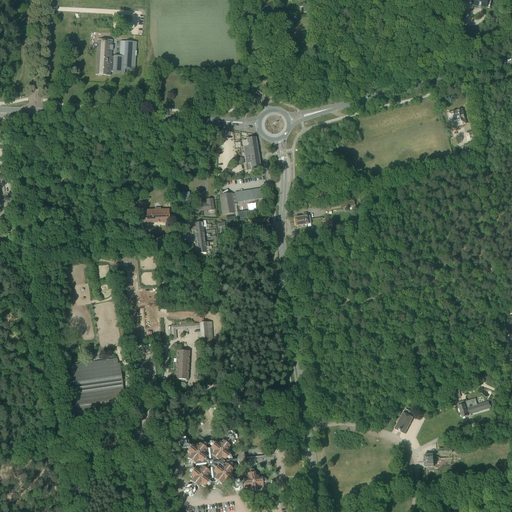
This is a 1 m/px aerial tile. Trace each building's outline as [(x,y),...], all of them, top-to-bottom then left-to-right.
[(303,7),(304,13),(309,12),(307,3),(299,4),(300,8),(303,7)] [(97,54),(96,74),(110,75),(110,72),(110,71),(111,56),(112,50),(113,50),(113,45),(112,45),(112,40),(98,40),(97,54)] [(110,71),(110,72),(113,72),(113,73),(125,73),(125,69),(135,70),(136,56),(136,51),(136,42),(120,41),(119,56),(114,56),(113,56),(111,56),(110,71)] [(455,112),(448,114),(451,127),(466,124),(462,109),(455,111),(455,112)] [(249,170),(261,168),(256,138),(246,139),(247,146),(244,147),(243,146),(241,147),(241,149),(242,150),(244,150),(246,163),(248,163),(249,170)] [(235,193),(232,194),(233,204),(237,204),(237,202),(265,198),(264,188),(235,192),(235,193)] [(233,204),(232,194),(232,193),(228,193),(226,190),(223,193),(223,192),(220,192),(220,195),(223,214),(235,212),(233,204)] [(214,212),(214,210),(212,198),(207,199),(206,199),(201,200),(201,201),(202,210),(208,209),(208,210),(209,213),(214,212)] [(331,210),(344,207),(345,207),(345,206),(355,205),(354,199),(320,205),(321,211),(327,210),(328,212),(331,211),(331,210)] [(168,209),(147,210),(147,223),(169,222),(168,209)] [(311,220),(310,217),(310,216),(307,216),(307,213),(303,214),(303,217),(295,218),(296,222),(302,221),(311,220)] [(199,327),(201,347),(213,346),(211,322),(204,323),(203,318),(199,319),(199,324),(202,323),(202,327),(199,327)] [(202,327),(202,323),(199,324),(194,324),(176,326),(171,326),(172,340),(176,339),(175,329),(199,327),(202,327)] [(177,350),(175,379),(188,379),(189,351),(177,350)] [(70,371),(74,395),(69,396),(71,416),(106,411),(106,406),(125,403),(122,378),(124,378),(123,373),(121,373),(119,363),(118,364),(117,359),(71,365),(72,370),(70,371)] [(452,391),(454,399),(461,397),(458,389),(452,391)] [(471,415),(471,414),(471,413),(490,408),(489,401),(477,405),(475,398),(467,401),(467,400),(463,401),(468,416),(471,415)] [(460,405),(458,405),(462,417),(468,416),(463,401),(459,402),(460,405)] [(405,409),(395,429),(405,434),(415,414),(405,409)] [(182,439),(179,442),(180,446),(183,448),(186,447),(188,449),(187,451),(188,452),(189,457),(188,458),(189,460),(188,461),(189,462),(188,463),(190,464),(192,467),(189,471),(191,472),(189,475),(191,477),(191,478),(190,481),(192,483),(191,485),(188,485),(185,488),(185,491),(187,493),(190,495),(193,494),(195,492),(194,486),(196,484),(199,486),(201,483),(202,484),(202,483),(205,485),(211,479),(212,479),(213,478),(222,484),(224,480),(225,481),(226,480),(229,482),(230,481),(232,483),(232,486),(235,488),(239,488),(242,485),(244,485),(244,487),(249,486),(250,492),(252,492),(253,494),(257,494),(256,491),(259,491),(258,486),(263,485),(262,476),(259,476),(259,475),(258,474),(257,474),(256,472),(246,473),(247,476),(245,477),(245,478),(243,479),(243,481),(241,481),(238,479),(238,478),(234,479),(232,478),(234,476),(231,474),(233,470),(228,465),(226,463),(225,460),(227,458),(229,455),(231,453),(229,451),(229,450),(229,448),(230,446),(228,444),(229,442),(233,441),(236,439),(235,435),(232,432),(228,433),(226,436),(226,439),(225,441),(223,440),(221,442),(220,441),(219,441),(218,442),(216,441),(214,443),(212,441),(210,443),(208,444),(206,444),(203,442),(201,444),(200,443),(198,445),(197,444),(195,444),(195,445),(193,444),(191,446),(188,444),(189,442),(189,440),(186,438),(182,439)] [(246,467),(245,458),(244,451),(243,452),(242,452),(241,452),(240,453),(239,454),(238,455),(238,456),(237,457),(237,459),(237,460),(238,462),(238,463),(239,464),(239,465),(241,466),(242,466),(244,467),(245,467),(246,467)] [(434,455),(424,456),(425,469),(435,468),(434,455)]
